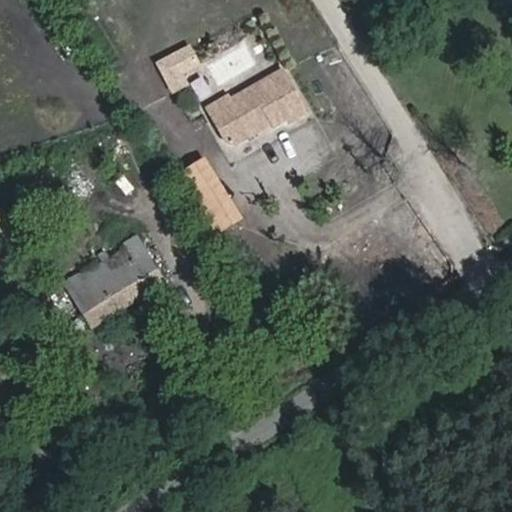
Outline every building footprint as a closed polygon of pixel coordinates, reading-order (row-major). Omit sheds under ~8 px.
[(158,62),(173,91),(208,73),(193,44),(158,62)] [(290,125),(308,115),(284,72),(231,102),(229,110),(213,118),(230,149),(261,132),(263,127),(271,122),(274,128),(288,121),(290,125)] [(208,109),(213,118),(229,110),(231,102),(231,101),(229,97),(208,109)] [(211,240),(246,223),(214,157),(179,173),(211,240)] [(127,254),(68,292),(93,332),(167,284),(155,263),(139,273),(127,254)]
